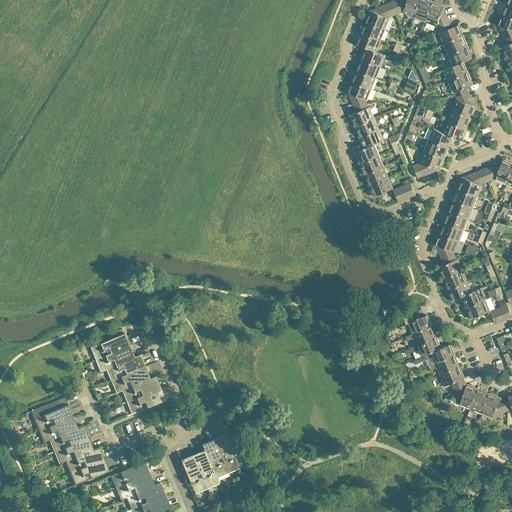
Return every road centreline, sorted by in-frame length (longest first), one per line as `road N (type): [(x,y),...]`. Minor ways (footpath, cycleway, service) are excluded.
road 1 (residential): [(443,192),(389,214),(362,202),(342,155),(331,99),(364,0)]
road 2 (residential): [(477,336),(449,323),(426,270),(421,245),(443,192)]
road 3 (residential): [(158,428),(185,416),(146,327)]
road 4 (residential): [(502,138),(482,92),(487,54),(477,20)]
road 5 (residential): [(158,428),(112,446),(83,380)]
